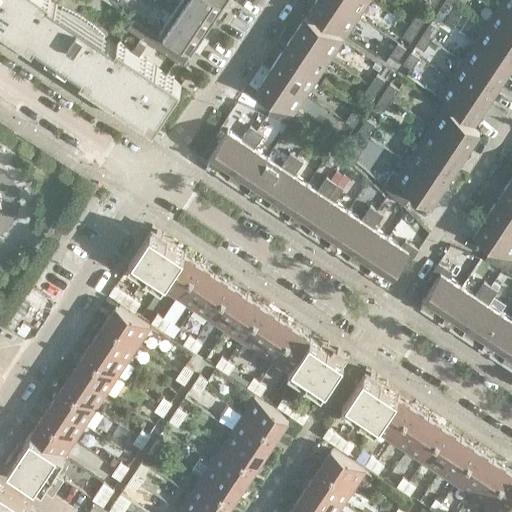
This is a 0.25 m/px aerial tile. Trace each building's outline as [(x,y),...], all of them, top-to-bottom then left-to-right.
[(0,0),(0,22),(8,28),(26,0),(0,0)] [(85,23),(49,0),(26,0),(8,28),(23,38),(26,34),(62,58),(83,72),(93,79),(90,83),(105,93),(133,51),(118,41),(116,44),(85,23)] [(213,18),(186,0),(178,0),(171,13),(203,34),(213,18)] [(224,2),(220,0),(186,0),(213,18),(224,2)] [(358,15),(336,0),(315,0),(309,9),(346,34),(358,15)] [(368,0),(336,0),(358,15),(368,0)] [(448,13),(456,2),(453,0),(444,0),(440,7),(448,13)] [(511,0),(501,0),(499,4),(511,13),(511,0)] [(511,13),(499,4),(487,22),(511,39),(511,13)] [(418,29),(426,18),(417,12),(410,23),(418,29)] [(203,34),(171,13),(159,29),(191,51),(203,34)] [(343,39),(306,14),(293,33),(330,57),(343,39)] [(134,31),(140,22),(133,17),(127,26),(134,31)] [(432,38),(439,27),(431,21),(423,32),(432,38)] [(141,36),(147,27),(140,22),(134,31),(141,36)] [(511,64),(511,39),(487,22),(475,41),(511,65),(511,64)] [(411,40),(418,29),(410,23),(403,34),(411,40)] [(148,40),(154,31),(147,27),(141,36),(148,40)] [(155,45),(161,36),(154,31),(148,40),(155,45)] [(424,49),(432,38),(423,32),(416,43),(424,49)] [(330,57),(293,33),(281,51),(318,75),(330,57)] [(162,50),(168,41),(161,36),(155,45),(162,50)] [(169,54),(175,45),(168,41),(162,50),(169,54)] [(399,58),(406,47),(398,41),(390,53),(399,58)] [(511,65),(475,41),(463,58),(500,83),(511,65)] [(176,59),(182,50),(175,45),(169,54),(176,59)] [(183,64),(189,55),(182,50),(176,59),(183,64)] [(412,67),(420,56),(411,50),(404,62),(412,67)] [(154,125),(182,83),(133,51),(105,93),(120,103),(123,99),(141,111),(138,115),(154,125)] [(318,75),(281,51),(269,69),(306,93),(318,75)] [(500,83),(463,58),(451,76),(488,101),(500,83)] [(306,93),(269,69),(257,88),(274,99),(294,112),(298,106),(306,93)] [(378,89),(385,78),(377,73),(370,84),(378,89)] [(488,101),(451,76),(438,95),(475,120),(488,101)] [(391,98),(398,87),(390,82),(383,92),(391,98)] [(371,100),(378,89),(370,84),(362,95),(371,100)] [(384,109),(391,98),(383,92),(376,104),(384,109)] [(294,112),(274,99),(268,114),(293,125),(303,110),(298,106),(294,112)] [(480,130),(460,117),(444,106),(431,124),(468,149),(480,130)] [(354,125),(362,114),(353,108),(346,120),(354,125)] [(367,134),(375,123),(367,117),(359,128),(367,134)] [(248,142),(257,129),(250,124),(241,137),(248,142)] [(468,149),(431,124),(419,142),(456,167),(468,149)] [(248,142),(241,137),(227,128),(207,159),(228,173),(248,142)] [(255,146),(264,133),(257,129),(248,142),(255,146)] [(268,155),(255,146),(248,142),(228,173),(248,186),(268,155)] [(456,167),(419,142),(407,160),(444,185),(456,167)] [(288,169),(297,155),(290,151),(281,164),(288,169)] [(288,169),(281,164),(268,155),(248,186),(268,199),(288,169)] [(295,173),(304,160),(297,155),(288,169),(295,173)] [(407,160),(399,173),(395,179),(414,192),(431,204),(444,185),(407,160)] [(308,182),(295,173),(288,169),(268,199),(288,213),(308,182)] [(414,192),(395,179),(399,173),(393,169),(383,184),(403,204),(414,192)] [(328,195),(337,182),(331,178),(322,191),(328,195)] [(511,178),(499,196),(511,204),(511,178)] [(328,195),(322,191),(308,182),(288,213),(308,226),(328,195)] [(335,200),(344,186),(337,182),(328,195),(335,200)] [(348,209),(335,200),(328,195),(308,226),(328,239),(348,209)] [(511,204),(499,196),(487,214),(511,230),(511,204)] [(78,213),(86,201),(81,198),(73,209),(78,213)] [(368,222),(377,209),(371,204),(362,218),(368,222)] [(368,222),(362,218),(348,209),(328,239),(348,253),(368,222)] [(375,226),(384,213),(377,209),(368,222),(375,226)] [(511,230),(487,214),(475,232),(492,244),(511,257),(511,255),(511,230)] [(58,237),(67,224),(56,217),(47,229),(58,237)] [(388,235),(375,226),(368,222),(348,253),(368,266),(388,235)] [(162,286),(185,252),(151,229),(151,230),(128,263),(162,286)] [(389,280),(407,252),(400,247),(402,244),(388,235),(368,266),(389,280)] [(419,247),(405,238),(402,244),(400,247),(407,252),(413,256),(419,247)] [(511,255),(511,257),(492,244),(485,258),(511,270),(511,268),(511,255)] [(177,296),(200,262),(185,252),(162,286),(177,296)] [(452,270),(439,261),(433,269),(439,273),(446,278),(448,275),(452,270)] [(193,306),(216,273),(200,262),(177,296),(193,306)] [(209,317),(232,283),(216,273),(193,306),(209,317)] [(441,315),(462,284),(448,275),(446,278),(439,273),(421,301),(441,315)] [(482,298),(491,284),(484,280),(475,293),(482,298)] [(225,328),(248,294),(232,283),(209,317),(225,328)] [(116,296),(121,288),(115,284),(109,292),(116,296)] [(482,298),(475,293),(462,284),(441,315),(461,328),(482,298)] [(488,302),(497,289),(491,284),(482,298),(488,302)] [(122,301),(128,292),(121,288),(116,296),(122,301)] [(128,305),(134,296),(128,292),(122,301),(128,305)] [(241,339),(264,305),(248,294),(225,328),(241,339)] [(135,309),(141,301),(134,296),(128,305),(135,309)] [(502,311),(488,302),(482,298),(461,328),(481,341),(502,311)] [(150,326),(116,303),(105,320),(139,342),(150,326)] [(257,349),(280,315),(264,305),(241,339),(257,349)] [(511,338),(511,317),(502,311),(481,341),(501,355),(511,338)] [(158,325),(164,316),(157,312),(151,320),(158,325)] [(273,360),(296,326),(280,315),(257,349),(273,360)] [(164,329),(170,320),(164,316),(158,325),(164,329)] [(139,342),(105,320),(95,336),(129,358),(139,342)] [(288,370),(311,336),(296,326),(273,360),(288,370)] [(190,346),(196,337),(189,333),(183,342),(190,346)] [(129,358),(95,336),(84,352),(118,374),(129,358)] [(322,392),(345,359),(345,358),(311,336),(288,370),(322,392)] [(196,350),(202,342),(196,337),(190,346),(196,350)] [(511,338),(501,355),(511,361),(511,338)] [(118,374),(84,352),(73,368),(107,390),(118,374)] [(222,368),(228,359),(222,355),(216,363),(222,368)] [(229,372),(235,363),(228,359),(222,368),(229,372)] [(189,376),(193,369),(185,363),(180,370),(189,376)] [(107,390),(73,368),(62,384),(96,407),(107,390)] [(185,382),(189,376),(180,370),(176,376),(185,382)] [(376,428),(399,394),(365,372),(342,406),(376,428)] [(204,385),(208,379),(199,373),(195,380),(204,385)] [(254,389),(260,380),(253,376),(248,384),(254,389)] [(199,392),(204,385),(195,380),(191,386),(199,392)] [(261,393),(266,384),(260,380),(254,389),(261,393)] [(96,407),(62,384),(52,400),(86,423),(96,407)] [(391,438),(414,404),(399,394),(376,428),(391,438)] [(168,408),(172,401),(163,395),(159,402),(168,408)] [(289,418),(255,395),(243,412),(277,435),(289,418)] [(284,409),(290,400),(283,396),(277,404),(284,409)] [(86,423),(52,400),(41,416),(75,439),(86,423)] [(290,413),(296,404),(290,400),(284,409),(290,413)] [(163,414),(168,408),(159,402),(155,408),(163,414)] [(297,417),(302,408),(296,404),(290,413),(297,417)] [(407,449),(429,415),(414,404),(391,438),(407,449)] [(182,417),(187,411),(178,405),(174,412),(182,417)] [(303,421),(309,413),(302,408),(297,417),(303,421)] [(178,424),(182,417),(174,412),(169,418),(178,424)] [(277,435),(243,412),(233,428),(267,451),(277,435)] [(423,459),(445,425),(429,415),(407,449),(423,459)] [(75,439),(41,416),(31,431),(65,454),(75,439)] [(439,470),(462,436),(445,425),(423,459),(439,470)] [(329,439),(335,430),(329,426),(323,435),(329,439)] [(146,440),(151,433),(142,428),(138,434),(146,440)] [(267,451),(233,428),(222,444),(256,467),(267,451)] [(336,443),(342,435),(335,430),(329,439),(336,443)] [(43,487),(65,454),(31,431),(9,465),(43,487)] [(142,446),(146,440),(138,434),(133,441),(142,446)] [(342,447),(348,439),(342,435),(336,443),(342,447)] [(455,481),(478,447),(462,436),(439,470),(455,481)] [(161,450),(165,443),(157,437),(152,444),(161,450)] [(349,452),(354,443),(348,439),(342,447),(349,452)] [(157,456),(161,450),(152,444),(148,450),(157,456)] [(256,467),(222,444),(211,460),(245,483),(256,467)] [(366,469),(332,446),(321,463),(355,486),(366,469)] [(471,492),(494,458),(478,447),(455,481),(471,492)] [(372,467),(377,458),(371,454),(365,463),(372,467)] [(378,471),(384,463),(377,458),(372,467),(378,471)] [(487,502),(510,468),(494,458),(471,492),(487,502)] [(125,472),(129,465),(121,460),(116,466),(125,472)] [(245,483),(211,460),(201,476),(235,499),(245,483)] [(355,486),(321,463),(310,479),(344,502),(355,486)] [(121,478),(125,472),(116,466),(112,473),(121,478)] [(501,511),(502,511),(511,497),(511,469),(510,468),(487,502),(501,511)] [(140,482),(144,475),(135,469),(131,476),(140,482)] [(404,488),(409,480),(403,475),(397,484),(404,488)] [(135,488),(140,482),(131,476),(127,482),(135,488)] [(225,511),(235,499),(201,476),(190,492),(219,511),(225,511)] [(337,511),(344,502),(310,479),(299,495),(324,511),(337,511)] [(410,493),(416,484),(409,480),(404,488),(410,493)] [(114,488),(104,481),(100,486),(111,493),(114,488)] [(0,511),(26,511),(31,504),(0,483),(0,511)] [(111,493),(100,486),(96,491),(107,499),(111,493)] [(107,499),(96,491),(93,497),(103,504),(107,499)] [(131,499),(120,492),(117,497),(127,504),(131,499)] [(219,511),(190,492),(179,508),(185,511),(219,511)] [(324,511),(299,495),(289,511),(324,511)] [(127,504),(117,497),(113,503),(124,510),(127,504)] [(436,510),(442,501),(435,497),(430,506),(436,510)] [(511,511),(511,497),(502,511),(511,511)] [(439,511),(443,511),(448,506),(442,501),(436,510),(439,511)] [(122,511),(124,510),(113,503),(109,508),(115,511),(122,511)]
